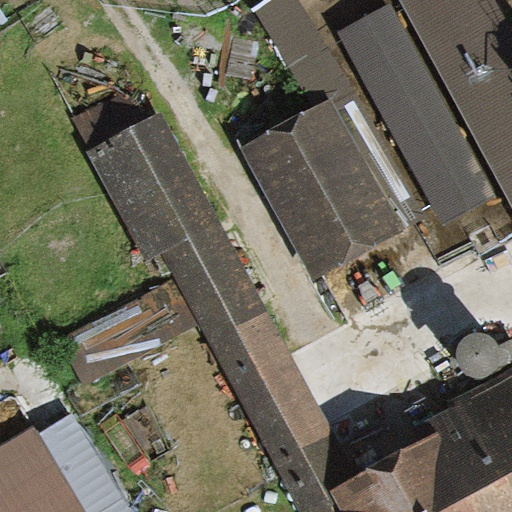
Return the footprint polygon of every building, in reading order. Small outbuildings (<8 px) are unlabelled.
[(511,45),(487,0),(402,0),(511,200),(511,45)] [(491,197),(389,14),(344,39),(446,222),(491,197)] [(511,511),(511,409),(361,497),(134,105),(87,132),(307,511),(511,511)] [(331,113),(249,158),(317,281),(399,236),(331,113)] [(0,511),(55,511),(24,460),(0,473),(0,511)]
